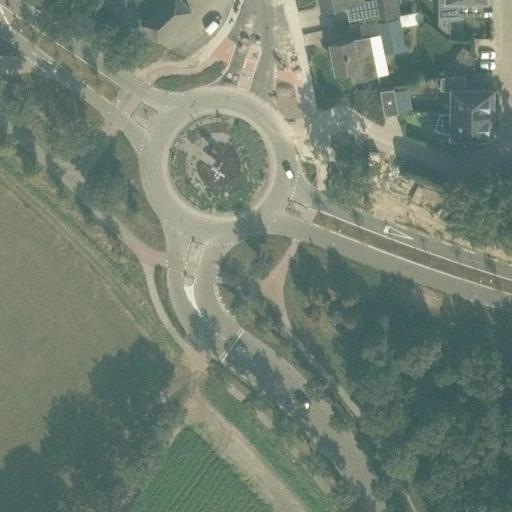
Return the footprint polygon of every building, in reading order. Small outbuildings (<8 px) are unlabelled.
[(181,0),(168,0),(143,23),(158,40),(191,10),(181,0)] [(321,0),(323,7),(343,3),(346,2),(349,19),(379,13),(380,17),(399,14),(396,0),(395,0),(384,2),(383,0),(321,0)] [(438,0),(438,15),(459,15),(458,0),(438,0)] [(134,15),(130,21),(137,26),(141,20),(134,15)] [(399,17),(378,21),(381,33),(385,54),(406,49),(399,17)] [(438,20),(438,25),(450,34),(450,20),(438,20)] [(350,39),(330,43),(336,72),(350,69),(352,81),(378,76),(374,56),(370,35),(363,37),(354,38),(350,39)] [(456,52),(454,61),(457,72),(474,67),(475,63),(476,56),(475,56),(474,55),(462,45),(456,52)] [(466,75),(441,76),(440,88),(453,89),(452,111),(493,112),(493,108),(495,108),(495,94),(493,94),(493,88),(466,88),(466,75)] [(399,112),(394,87),(380,90),(384,115),(399,112)] [(493,112),(452,111),(452,135),(462,135),(463,135),(492,135),(492,130),(494,130),(494,116),(493,116),(493,112)]
